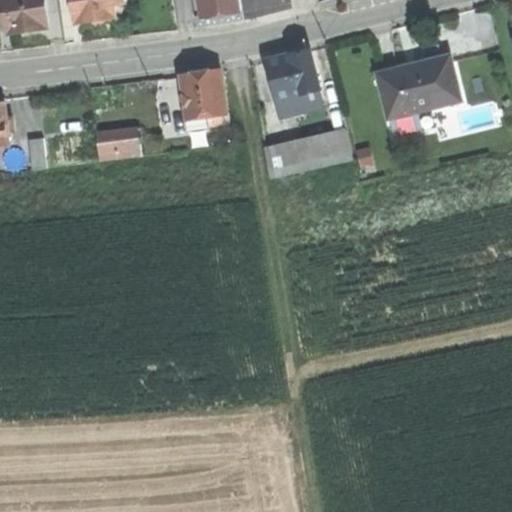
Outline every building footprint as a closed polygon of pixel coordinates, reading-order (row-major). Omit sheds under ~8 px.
[(0,0),(0,31),(4,31),(5,36),(14,35),(14,37),(33,34),(52,32),(47,0),(0,0)] [(115,19),(114,15),(122,14),(122,10),(127,9),(125,0),(74,0),(78,24),(100,21),(115,19)] [(222,14),(241,11),(239,0),(200,0),(203,17),(222,14)] [(267,59),(276,97),(278,97),(308,90),(320,88),(311,49),(287,55),(267,59)] [(380,74),(389,114),(420,107),(461,98),(451,55),(416,63),(417,66),(403,69),(380,74)] [(193,72),(180,74),(185,115),(225,111),(220,69),(193,72)] [(323,103),(320,88),(308,90),(311,105),(323,103)] [(282,112),(311,105),(308,90),(278,97),(282,112)] [(0,144),(7,144),(6,132),(14,131),(13,115),(5,116),(5,103),(0,102),(0,144)] [(424,124),(420,107),(389,114),(393,131),(424,124)] [(226,121),(225,111),(185,115),(186,126),(226,121)] [(140,128),(95,132),(98,159),(142,155),(140,128)] [(263,148),(270,177),(353,157),(346,128),(263,148)] [(44,136),(28,137),(30,167),(46,166),(44,136)] [(370,149),(357,151),(360,165),(372,163),(370,149)]
